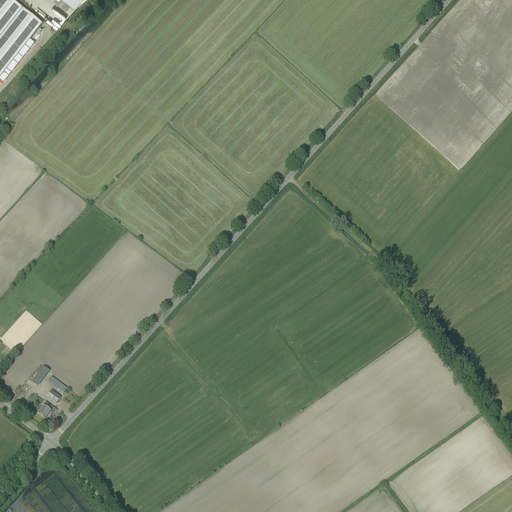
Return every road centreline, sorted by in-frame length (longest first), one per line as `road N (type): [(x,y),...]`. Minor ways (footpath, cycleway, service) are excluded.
road 1 (unclassified): [(51,441),(448,0)]
road 2 (track): [(511,445),(374,258),(287,180)]
